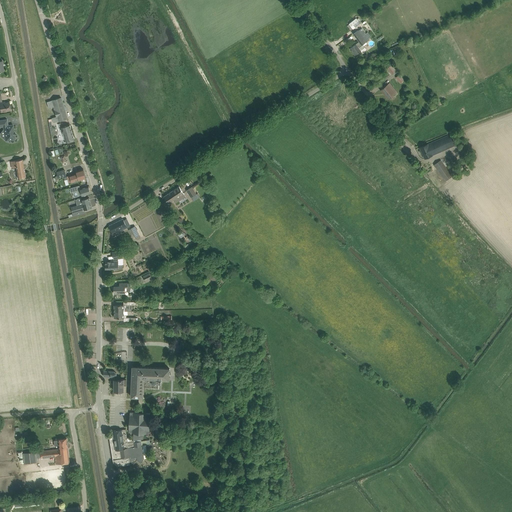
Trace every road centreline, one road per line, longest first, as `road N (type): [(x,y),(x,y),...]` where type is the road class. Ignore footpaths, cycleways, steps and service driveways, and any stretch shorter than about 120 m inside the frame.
road 1 (unclassified): [(100,223),(346,69)]
road 2 (tertiary): [(100,223),(38,0)]
road 3 (tertiary): [(100,407),(100,223)]
road 4 (unclassified): [(0,159),(26,151),(0,7)]
